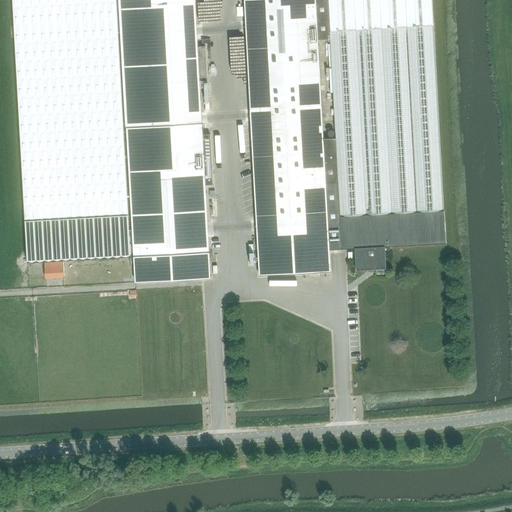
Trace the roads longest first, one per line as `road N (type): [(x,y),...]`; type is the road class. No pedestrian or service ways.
road 1 (unclassified): [(0,454),(511,413)]
road 2 (unknown): [(239,290),(225,197),(219,10)]
road 3 (unknown): [(343,430),(333,317),(317,301),(239,290)]
road 4 (unknown): [(239,290),(208,301),(206,440)]
